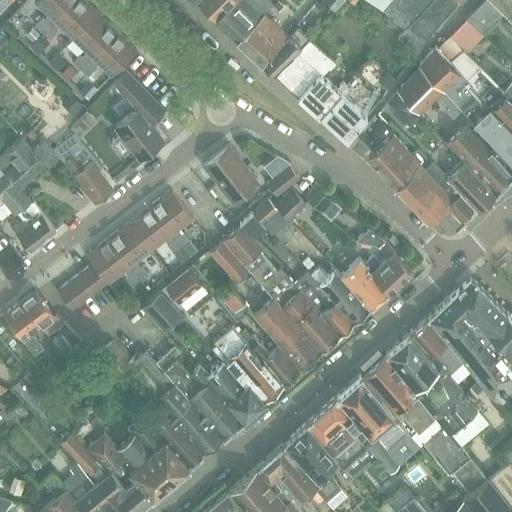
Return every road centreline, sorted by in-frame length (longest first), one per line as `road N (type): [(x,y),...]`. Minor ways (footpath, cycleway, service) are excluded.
road 1 (residential): [(158,511),(219,459),(259,437),(454,265)]
road 2 (tertiary): [(0,299),(171,167),(220,112)]
road 3 (residential): [(363,182),(340,146),(181,0)]
road 4 (unclassified): [(220,112),(104,0)]
road 5 (tertiary): [(220,112),(250,118),(363,182)]
road 6 (tertiary): [(454,265),(363,182)]
